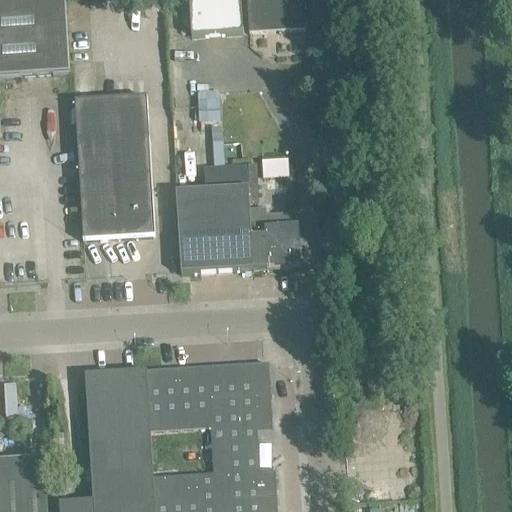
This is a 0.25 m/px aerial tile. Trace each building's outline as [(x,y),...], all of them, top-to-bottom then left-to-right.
[(188,0),(191,40),(242,37),(240,0),(188,0)] [(282,34),(306,32),(303,0),(246,0),(249,36),(266,35),(266,31),(274,31),(282,34)] [(0,79),(69,75),(64,2),(0,5),(0,79)] [(74,105),(83,244),(154,240),(146,100),(74,105)] [(253,273),(249,211),(248,191),(175,196),(181,277),(253,273)] [(265,210),(249,211),(253,273),(267,272),(300,270),(297,215),(265,217),(265,210)] [(125,376),(105,377),(84,379),(86,400),(92,504),(59,506),(59,511),(276,511),(276,506),(276,502),(275,491),(275,490),(275,486),(275,483),(274,479),(274,477),(274,473),(259,474),(259,473),(258,461),(258,457),(257,447),(257,443),(256,432),(256,430),(271,429),(271,425),(270,417),(270,416),(270,412),(269,401),(269,397),(268,385),(268,381),(267,370),(267,367),(233,369),(221,370),(216,370),(206,371),(183,372),(169,373),(125,376)] [(47,511),(44,461),(0,463),(0,511),(47,511)]
